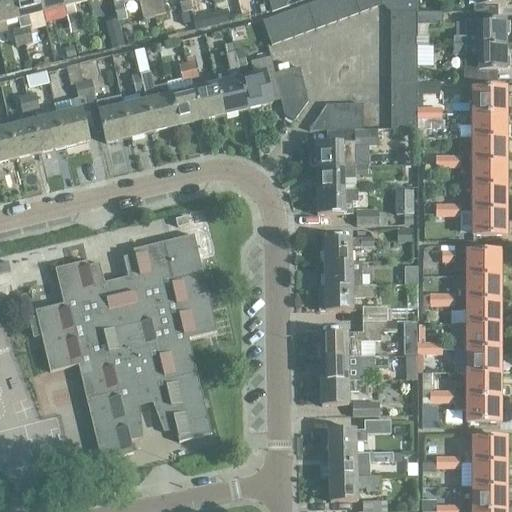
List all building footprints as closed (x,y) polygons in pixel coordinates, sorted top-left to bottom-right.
[(0,0),(0,24),(18,20),(12,0),(0,0)] [(12,0),(18,20),(20,29),(25,47),(32,45),(28,28),(31,27),(28,18),(41,14),(37,0),(12,0)] [(64,9),(62,0),(37,0),(41,14),(64,9)] [(74,6),(88,3),(87,0),(62,0),(64,9),(65,8),(67,17),(76,15),(74,6)] [(111,0),(113,6),(118,24),(127,21),(121,0),(111,0)] [(153,19),(148,0),(144,0),(138,2),(143,21),(153,19)] [(148,0),(153,19),(166,15),(161,0),(148,0)] [(177,0),(181,15),(189,13),(185,0),(177,0)] [(326,27),(337,23),(328,0),(325,0),(317,3),(326,27)] [(328,0),(337,23),(349,19),(341,0),(328,0)] [(341,0),(349,19),(360,15),(354,0),(341,0)] [(354,0),(360,15),(371,11),(366,0),(354,0)] [(366,0),(371,11),(382,7),(386,0),(366,0)] [(390,14),(416,13),(416,0),(386,0),(382,7),(390,14)] [(422,0),(419,0),(417,8),(436,14),(439,5),(422,0)] [(498,7),(505,7),(504,0),(477,0),(478,7),(473,7),(473,15),(498,15),(498,7)] [(315,31),(326,27),(317,3),(306,7),(315,31)] [(304,35),(315,31),(306,7),(295,11),(304,35)] [(219,27),(230,24),(227,11),(215,14),(218,27),(219,27)] [(293,39),(304,35),(295,11),(284,15),(293,39)] [(390,25),(416,25),(416,13),(390,14),(390,25)] [(442,14),(417,14),(417,39),(428,39),(427,26),(442,26),(442,14)] [(282,43),(293,39),(284,15),(273,19),(282,43)] [(453,48),(466,48),(505,48),(505,23),(498,23),(498,15),(473,15),(473,23),(466,23),(466,39),(453,39),(453,48)] [(192,20),(195,32),(207,30),(204,17),(192,20)] [(271,47),(282,43),(273,19),(262,23),(271,47)] [(105,25),(111,51),(123,48),(116,22),(105,25)] [(390,37),(416,37),(416,25),(390,25),(390,37)] [(25,47),(20,29),(11,32),(15,49),(25,47)] [(390,49),(416,49),(416,37),(390,37),(390,49)] [(64,51),(67,61),(75,58),(73,48),(64,51)] [(466,48),(453,48),(453,56),(466,56),(466,58),(464,58),(464,71),(463,71),(463,84),(473,84),(497,84),(496,73),(505,73),(505,48),(466,48)] [(390,61),(416,61),(416,49),(390,49),(390,61)] [(234,54),(238,71),(246,69),(242,52),(234,54)] [(234,54),(225,56),(229,73),(226,74),(229,83),(216,86),(224,117),(248,112),(240,80),(238,71),(234,54)] [(191,83),(186,65),(185,58),(176,60),(182,85),(191,83)] [(240,80),(248,112),(271,106),(264,76),(273,73),(270,60),(258,63),(250,65),(253,77),(240,80)] [(390,73),(416,73),(416,61),(390,61),(390,73)] [(186,65),(191,83),(199,81),(195,63),(186,65)] [(148,75),(146,65),(137,67),(140,77),(148,75)] [(56,118),(63,149),(88,144),(85,131),(93,129),(83,83),(81,84),(77,66),(66,70),(67,75),(68,82),(69,87),(73,87),(76,101),(64,103),(67,115),(57,118),(56,118)] [(276,87),(301,81),(299,69),(273,75),(276,87)] [(46,73),(26,78),(29,90),(49,86),(46,73)] [(416,85),(416,84),(416,73),(390,73),(390,85),(416,85)] [(177,129),(169,97),(166,86),(152,89),(148,75),(140,77),(144,94),(146,103),(154,134),(177,129)] [(144,94),(140,77),(131,79),(135,97),(144,94)] [(279,99),(304,93),(301,81),(276,87),(279,99)] [(98,114),(90,82),(83,83),(93,129),(95,136),(103,134),(105,146),(108,145),(109,149),(121,146),(121,142),(130,140),(122,108),(120,98),(109,100),(112,111),(98,114)] [(390,96),(416,96),(416,85),(390,85),(390,96)] [(224,117),(216,86),(193,92),(200,123),(203,122),(204,127),(215,124),(214,120),(224,117)] [(471,116),(505,116),(505,91),(471,91),(471,116)] [(200,123),(193,92),(169,97),(177,129),(200,123)] [(304,93),(279,99),(283,117),(293,124),(294,122),(296,123),(297,122),(295,121),(307,104),(304,93)] [(26,97),(30,111),(38,109),(35,95),(26,97)] [(390,108),(416,108),(416,105),(416,96),(390,96),(390,108)] [(30,111),(26,97),(18,100),(21,114),(30,111)] [(154,134),(146,103),(122,108),(130,140),(131,140),(132,143),(145,140),(144,136),(154,134)] [(350,107),(350,133),(362,132),(362,106),(350,107)] [(309,133),(338,133),(338,107),(326,107),(311,130),(309,129),(308,131),(309,131),(309,133)] [(338,107),(338,133),(350,133),(350,107),(338,107)] [(390,120),(417,120),(416,115),(416,108),(390,108),(390,120)] [(429,111),(429,122),(441,122),(441,110),(429,111)] [(417,122),(429,122),(429,111),(417,111),(417,122)] [(471,141),(505,141),(505,116),(471,116),(471,141)] [(63,149),(56,118),(32,124),(40,155),(63,149)] [(417,120),(390,120),(390,132),(417,132),(417,120)] [(21,126),(9,129),(17,161),(19,160),(20,163),(31,161),(30,157),(40,155),(32,124),(22,126),(21,126)] [(17,161),(9,129),(0,131),(0,168),(7,166),(7,163),(17,161)] [(354,169),(354,168),(353,146),(376,146),(376,133),(353,134),(353,144),(314,145),(315,155),(312,155),(309,158),(309,166),(312,169),(315,169),(315,170),(354,169)] [(471,165),(505,165),(505,141),(471,141),(471,165)] [(435,170),(447,170),(447,159),(435,159),(435,170)] [(447,159),(447,170),(459,170),(459,159),(447,159)] [(471,189),(505,189),(505,165),(471,165),(471,189)] [(316,194),(343,193),(342,181),(355,181),(355,179),(368,178),(367,168),(354,168),(354,169),(315,170),(316,194)] [(436,175),(437,188),(462,187),(462,174),(436,175)] [(471,213),(505,213),(505,189),(471,189),(471,213)] [(343,193),(316,194),(316,218),(352,217),(352,204),(357,204),(357,193),(343,193)] [(397,217),(412,217),(412,193),(397,193),(397,217)] [(435,219),(447,219),(447,208),(435,208),(435,219)] [(447,208),(447,219),(459,219),(459,208),(447,208)] [(355,213),(356,229),(379,228),(378,212),(355,213)] [(505,213),(471,213),(471,238),(505,238),(505,213)] [(175,221),(177,229),(188,226),(186,219),(175,221)] [(410,233),(397,233),(397,245),(410,245),(410,233)] [(216,334),(208,298),(215,297),(211,277),(203,279),(193,238),(132,252),(133,257),(122,260),(127,280),(103,285),(99,265),(88,268),(87,263),(54,271),(62,306),(34,313),(36,318),(28,320),(33,340),(40,338),(49,374),(77,368),(100,463),(133,456),(129,441),(139,438),(136,407),(153,403),(164,432),(175,430),(178,445),(211,437),(188,341),(216,334)] [(323,265),(350,264),(350,250),(372,250),(372,240),(323,242),(323,265)] [(442,265),(455,265),(455,254),(442,254),(442,265)] [(466,279),(499,279),(499,254),(466,254),(466,279)] [(0,275),(10,273),(7,263),(0,265),(0,275)] [(350,264),(323,265),(324,289),(361,289),(360,264),(350,264)] [(404,287),(417,287),(417,269),(404,269),(404,287)] [(466,303),(499,303),(499,279),(466,279),(466,303)] [(361,289),(324,289),(324,298),(318,298),(319,314),(352,313),(351,301),(374,300),(374,288),(361,289)] [(423,309),(439,309),(438,297),(423,297),(423,309)] [(438,297),(439,309),(454,309),(454,297),(438,297)] [(466,328),(499,328),(499,303),(466,303),(466,328)] [(362,324),(390,324),(390,311),(386,311),(386,309),(362,310),(362,324)] [(320,360),(374,359),(374,344),(379,343),(379,335),(395,335),(395,324),(390,324),(362,324),(362,335),(319,336),(320,360)] [(499,328),(466,328),(450,328),(450,352),(466,352),(499,352),(499,328)] [(429,357),(429,346),(417,346),(417,357),(429,357)] [(429,346),(429,357),(441,357),(441,346),(429,346)] [(466,376),(499,376),(499,352),(466,352),(466,376)] [(374,359),(320,360),(320,384),(357,384),(362,384),(362,372),(387,371),(387,359),(374,359)] [(499,376),(466,376),(466,400),(499,400),(499,376)] [(357,384),(320,384),(321,409),(348,408),(348,394),(358,394),(357,384)] [(499,400),(466,400),(454,400),(454,395),(429,395),(429,400),(422,400),(422,426),(429,426),(429,406),(454,406),(454,413),(466,412),(466,425),(499,425),(499,400)] [(379,406),(351,406),(352,419),(379,419),(379,406)] [(328,456),(355,456),(355,442),(364,442),(364,436),(389,436),(389,424),(364,424),(364,433),(355,433),(355,432),(327,432),(328,456)] [(367,438),(368,450),(384,449),(384,437),(367,438)] [(472,466),(505,466),(505,441),(472,441),(472,466)] [(355,456),(328,456),(329,480),(368,480),(368,465),(392,464),(392,455),(355,456)] [(436,472),(448,472),(447,461),(436,461),(436,472)] [(447,461),(448,472),(460,472),(460,461),(447,461)] [(472,490),(505,490),(505,466),(472,466),(472,490)] [(460,489),(460,476),(438,478),(438,490),(460,489)] [(378,480),(368,480),(329,480),(329,505),(357,504),(356,492),(365,491),(366,495),(378,494),(378,480)] [(471,511),(505,511),(505,490),(472,490),(471,511)]
